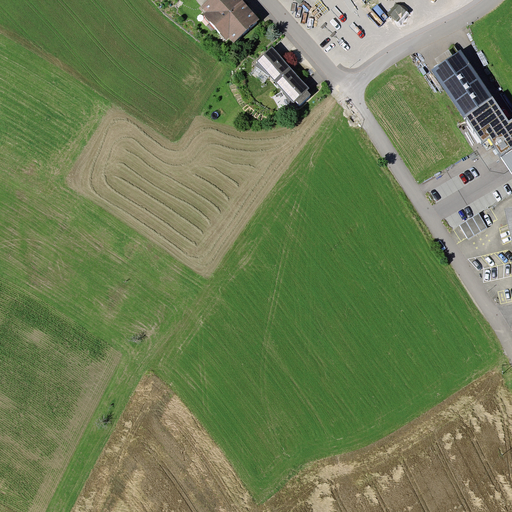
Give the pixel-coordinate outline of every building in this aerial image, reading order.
[(207,0),(201,6),(206,11),(203,14),(227,40),(229,38),(234,43),(260,19),(242,0),(207,0)] [(275,81),(291,67),(272,46),(256,60),(258,62),(270,76),(275,81)] [(492,96),(461,50),(431,70),(464,118),(466,116),(492,96)] [(270,76),(258,62),(255,65),(270,76)] [(291,67),(275,81),(294,102),(296,100),(299,104),(311,94),(307,90),(310,88),(291,67)] [(511,118),(509,121),(492,96),(466,116),(483,142),(489,138),(501,155),(511,147),(511,118)] [(479,213),(459,224),(460,226),(468,239),(488,228),(479,213)]
